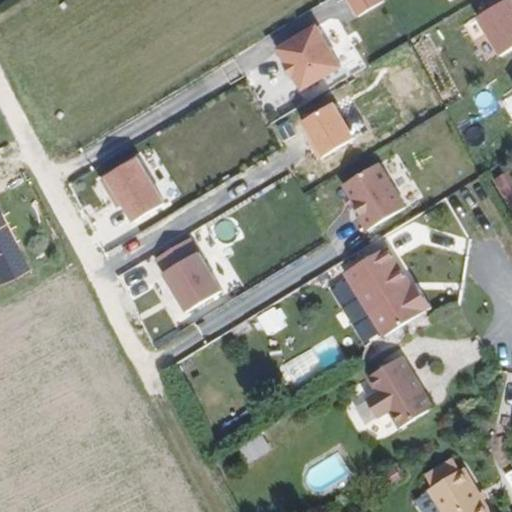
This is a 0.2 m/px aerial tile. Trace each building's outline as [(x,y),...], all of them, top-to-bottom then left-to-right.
[(349,0),(358,15),(387,0),(349,0)] [(511,0),(504,0),(479,16),(503,55),(511,49),(511,0)] [(278,41),(298,90),(345,71),(324,22),(278,41)] [(102,176),(133,225),(171,201),(140,152),(102,176)] [(384,163),(410,203),(421,196),(395,156),(384,163)] [(370,230),(409,206),(381,160),(341,184),(370,230)] [(511,168),(497,179),(511,202),(511,168)] [(0,288),(33,273),(0,207),(0,288)] [(188,312),(226,290),(193,234),(155,256),(188,312)] [(383,249),(340,276),(380,339),(427,310),(415,291),(411,294),(407,288),(383,249)] [(412,285),(407,288),(411,294),(415,291),(412,285)] [(371,398),(361,404),(372,424),(384,417),(393,433),(428,413),(396,362),(362,383),(371,398)] [(482,511),(458,474),(424,495),(434,511),(482,511)]
